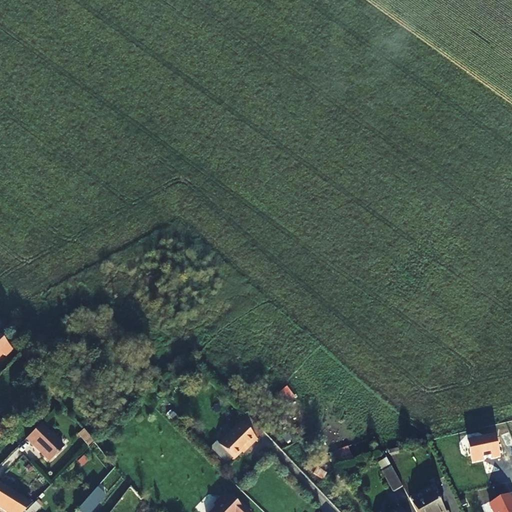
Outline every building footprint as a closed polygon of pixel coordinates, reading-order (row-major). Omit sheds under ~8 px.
[(13,349),(0,334),(0,355),(3,352),(6,355),(13,349)] [(245,449),(255,438),(239,422),(217,443),(232,459),(244,447),(245,449)] [(62,447),(39,424),(25,439),(48,462),(62,447)] [(491,460),(500,458),(496,436),(468,442),(472,464),(484,461),(484,460),(490,459),(491,460)] [(399,464),(390,468),(401,488),(410,483),(399,464)] [(0,483),(0,508),(5,511),(23,511),(31,504),(0,483)] [(151,511),(129,487),(117,499),(108,511),(151,511)] [(89,511),(103,495),(96,488),(76,510),(78,511),(89,511)] [(411,505),(433,493),(431,489),(408,501),(411,505)] [(443,511),(433,493),(411,505),(414,511),(443,511)] [(493,511),(511,511),(511,496),(511,495),(490,505),(493,511)] [(220,511),(218,511),(248,511),(244,507),(242,509),(230,497),(217,509),(220,511)]
